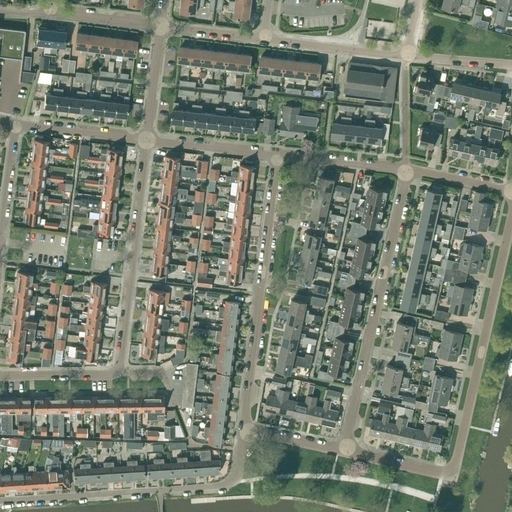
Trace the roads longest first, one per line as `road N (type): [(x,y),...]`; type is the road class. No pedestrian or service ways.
road 1 (residential): [(346,450),(450,469),(511,219)]
road 2 (residential): [(346,450),(407,170)]
road 3 (residential): [(0,501),(229,483),(243,428)]
road 4 (residential): [(243,428),(276,157)]
road 5 (residential): [(119,372),(146,141)]
road 6 (residential): [(266,39),(407,56)]
road 7 (residential): [(0,261),(15,123)]
road 8 (unclassified): [(146,141),(15,123)]
road 9 (unclassified): [(407,170),(276,157)]
road 10 (unclassified): [(276,157),(146,141)]
road 11 (residential): [(119,372),(165,377),(199,446)]
